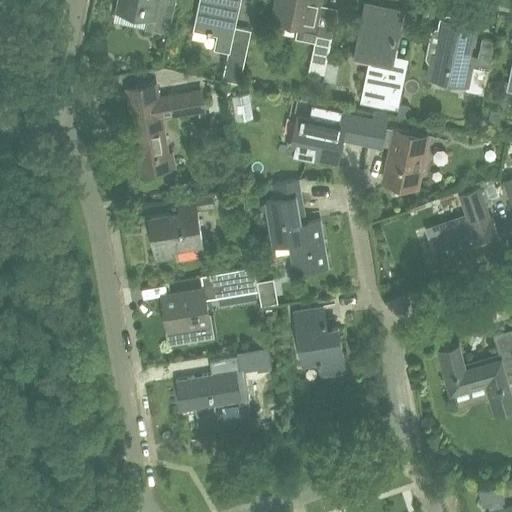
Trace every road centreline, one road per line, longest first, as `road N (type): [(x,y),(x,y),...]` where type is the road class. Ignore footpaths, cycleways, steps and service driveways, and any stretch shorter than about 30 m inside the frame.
road 1 (unclassified): [(253,511),(388,460),(400,426),(393,369),(400,334),(434,308),(511,281)]
road 2 (unclassified): [(145,511),(102,240),(71,127)]
road 3 (unknown): [(413,320),(366,231),(350,135)]
road 4 (residential): [(71,127),(65,70),(77,0)]
